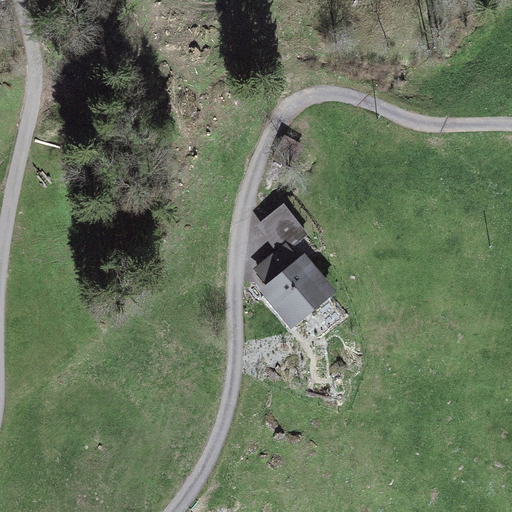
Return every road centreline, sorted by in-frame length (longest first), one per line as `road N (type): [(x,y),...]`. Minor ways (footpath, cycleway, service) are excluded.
road 1 (track): [(511,137),(428,126),(326,98),(255,148),(229,251),(233,388),(178,511)]
road 2 (track): [(0,333),(27,34),(12,0)]
